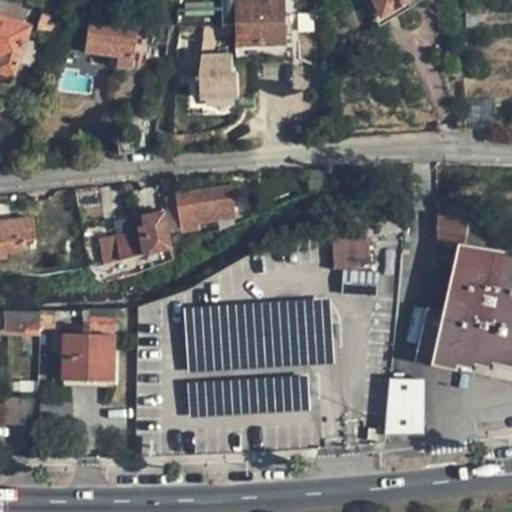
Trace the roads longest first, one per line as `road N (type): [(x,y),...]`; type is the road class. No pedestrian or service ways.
road 1 (residential): [(0,197),(126,176),(511,148)]
road 2 (primary): [(511,469),(363,487),(0,500)]
